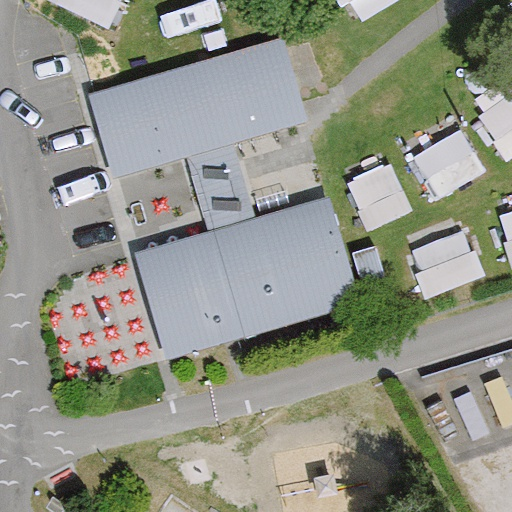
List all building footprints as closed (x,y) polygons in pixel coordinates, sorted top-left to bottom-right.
[(58,0),(117,22),(125,0),(58,0)] [(351,0),(367,17),(385,0),(351,0)] [(280,49),(96,103),(117,173),(185,153),(192,175),(214,168),(238,161),(232,140),(301,119),(280,49)] [(416,150),(439,194),(491,166),(468,122),(416,150)] [(251,206),(227,212),(204,219),(211,241),(142,261),(170,354),(354,301),(326,207),(257,227),(251,206)]
